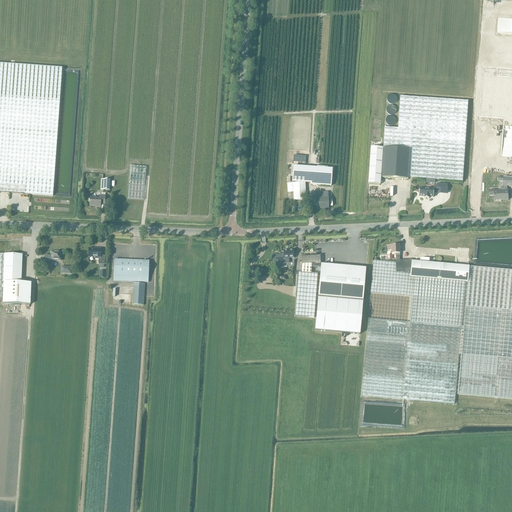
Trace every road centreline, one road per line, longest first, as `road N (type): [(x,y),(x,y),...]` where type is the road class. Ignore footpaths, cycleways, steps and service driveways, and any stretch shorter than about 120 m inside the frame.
road 1 (tertiary): [(511,219),(231,231)]
road 2 (tertiary): [(231,231),(248,0)]
road 3 (tertiary): [(0,224),(231,231)]
